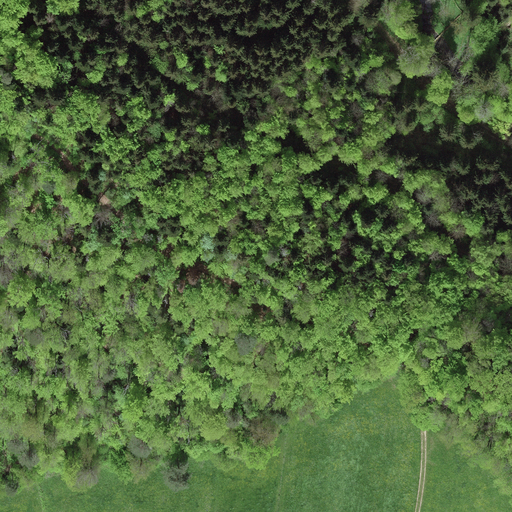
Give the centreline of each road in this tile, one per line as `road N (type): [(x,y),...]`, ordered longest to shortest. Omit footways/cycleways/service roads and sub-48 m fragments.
road 1 (track): [(0,137),(28,134),(53,146),(128,223),(196,265),(352,328)]
road 2 (track): [(390,363),(296,410),(47,453),(0,469)]
road 3 (track): [(352,0),(436,97),(511,149)]
road 4 (track): [(417,511),(422,422),(414,384),(390,363)]
